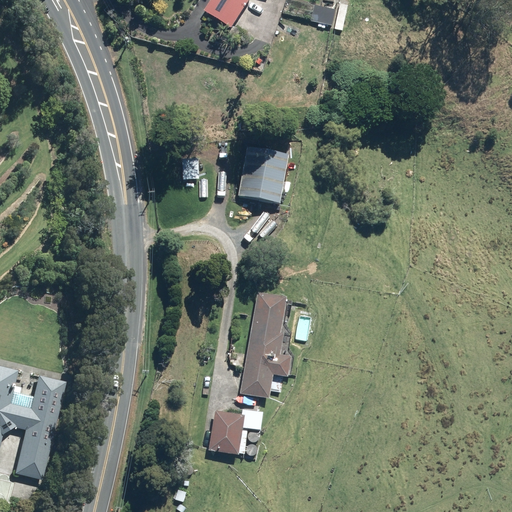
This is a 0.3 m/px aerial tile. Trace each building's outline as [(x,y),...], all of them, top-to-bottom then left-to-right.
[(213,0),(206,12),(234,30),(252,0),(213,0)] [(337,11),(316,6),(312,22),(333,27),(337,11)] [(291,155),(248,148),(240,197),(283,204),(291,155)] [(199,160),(183,160),(184,180),(200,180),(199,160)] [(263,237),(275,222),(268,217),(257,232),(263,237)] [(289,298),(260,293),(242,394),(272,400),(276,376),(291,378),(295,358),(283,356),(286,335),(283,334),(289,298)] [(0,368),(0,449),(4,434),(16,427),(29,430),(18,472),(42,478),(67,383),(41,377),(32,411),(9,405),(17,373),(0,368)] [(243,415),(217,412),(212,452),(241,456),(245,429),(263,431),(265,413),(244,411),(243,415)] [(261,434),(249,433),(247,456),(259,457),(261,434)] [(188,493),(176,490),(173,501),(185,504),(188,493)]
